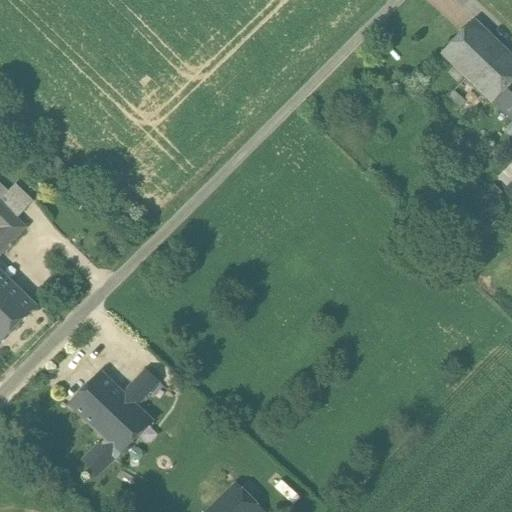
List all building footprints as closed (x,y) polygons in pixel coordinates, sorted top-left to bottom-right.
[(511,84),(511,54),(475,20),(442,54),(493,104),(507,89),(511,84)] [(511,93),(507,89),(493,104),(511,121),(511,93)] [(466,103),(454,91),(445,100),(457,112),(466,103)] [(57,158),(49,166),(55,172),(63,163),(57,158)] [(34,202),(16,184),(8,193),(0,202),(17,219),(34,202)] [(0,345),(37,307),(0,270),(0,255),(26,228),(17,219),(0,202),(8,193),(0,185),(0,345)] [(495,186),(485,196),(492,203),(503,193),(495,186)] [(160,383),(143,368),(120,393),(136,408),(160,383)] [(120,393),(101,375),(68,411),(104,444),(122,461),(155,426),(136,408),(120,393)] [(66,455),(51,440),(33,458),(48,473),(66,455)] [(104,444),(86,464),(97,474),(112,458),(119,464),(122,461),(104,444)] [(263,511),(235,483),(205,511),(263,511)]
